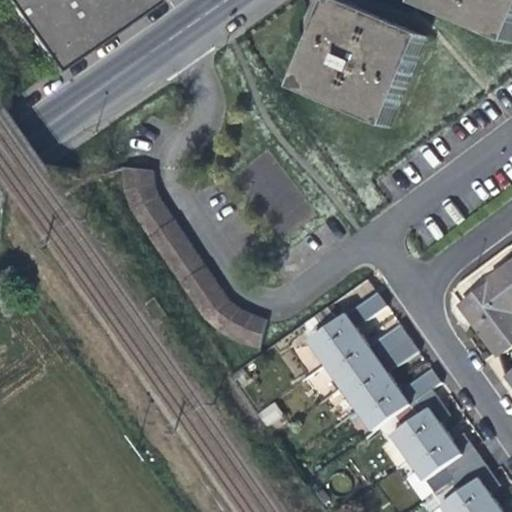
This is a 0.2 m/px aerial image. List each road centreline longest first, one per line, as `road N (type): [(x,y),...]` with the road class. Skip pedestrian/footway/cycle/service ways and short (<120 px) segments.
road 1 (residential): [(511,450),(421,323),(419,293),(440,257),(511,204)]
road 2 (residential): [(220,0),(0,154)]
